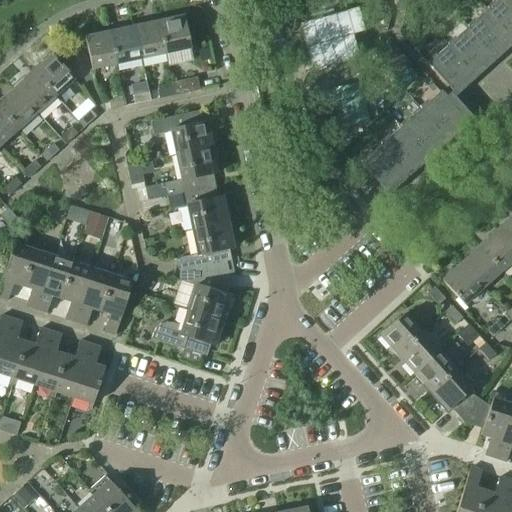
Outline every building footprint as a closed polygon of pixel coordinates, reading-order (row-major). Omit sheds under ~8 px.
[(511,0),(497,0),(427,64),(451,91),(511,35),(511,0)] [(158,22),(165,54),(189,49),(183,17),(158,22)] [(140,60),(165,54),(158,22),(133,28),(140,60)] [(116,65),(140,60),(133,28),(109,33),(116,65)] [(91,70),(116,65),(109,33),(84,38),(91,70)] [(394,78),(409,64),(393,46),(378,60),(394,78)] [(32,72),(54,97),(73,79),(51,55),(32,72)] [(36,113),(54,97),(32,72),(14,89),(36,113)] [(199,91),(199,90),(196,78),(171,83),(172,87),(156,91),(158,100),(199,91)] [(0,111),(17,130),(36,113),(14,89),(0,101),(0,111)] [(384,190),(463,118),(439,91),(359,163),(384,190)] [(149,101),(147,93),(131,96),(133,105),(149,101)] [(125,107),(125,106),(123,98),(107,102),(109,110),(125,107)] [(0,145),(17,130),(0,111),(0,145)] [(95,118),(95,117),(89,111),(77,122),(83,128),(95,118)] [(174,157),(211,149),(206,124),(195,126),(193,114),(150,123),(152,137),(169,133),(174,157)] [(77,134),(71,127),(59,139),(65,145),(77,134)] [(58,151),(52,144),(40,155),(46,162),(58,151)] [(163,186),(144,190),(146,201),(165,198),(209,188),(206,176),(217,174),(211,149),(174,157),(179,183),(163,186)] [(39,168),(39,167),(33,161),(21,172),(27,179),(39,168)] [(21,185),(20,185),(14,178),(2,189),(8,196),(21,185)] [(190,231),(227,223),(222,199),(212,201),(209,188),(165,198),(168,211),(185,207),(190,231)] [(0,215),(11,227),(18,221),(7,209),(0,215)] [(511,247),(511,216),(497,230),(511,247)] [(224,283),(227,274),(223,251),(233,249),(227,223),(190,231),(196,257),(179,260),(179,270),(205,272),(205,277),(224,283)] [(500,272),(511,261),(511,247),(497,230),(478,247),(500,272)] [(21,287),(34,245),(31,245),(29,250),(12,244),(0,283),(0,299),(7,301),(12,284),(21,287)] [(35,310),(52,257),(35,252),(37,246),(34,245),(21,287),(30,290),(24,307),(35,310)] [(482,288),(500,272),(478,247),(460,264),(482,288)] [(60,300),(74,258),(71,257),(69,263),(52,257),(35,310),(46,314),(51,297),(60,300)] [(74,323),(91,270),(74,264),(76,259),(74,258),(60,300),(69,302),(63,319),(74,323)] [(463,305),(482,288),(460,264),(441,281),(457,299),(463,305)] [(99,312),(112,270),(110,269),(108,275),(91,270),(74,323),(85,327),(91,309),(99,312)] [(114,336),(131,283),(113,277),(115,271),(112,270),(99,312),(108,315),(103,332),(114,336)] [(227,274),(224,283),(205,277),(205,272),(179,270),(178,281),(195,286),(187,311),(222,322),(230,298),(221,295),(227,274)] [(437,306),(444,300),(433,287),(426,294),(437,306)] [(454,325),(461,319),(450,306),(443,313),(454,325)] [(158,343),(182,350),(201,356),(205,344),(214,347),(222,322),(187,311),(181,327),(171,324),(166,323),(165,323),(160,325),(155,328),(155,329),(152,334),(150,340),(158,343)] [(396,356),(420,334),(403,315),(379,337),(396,356)] [(0,352),(11,320),(0,316),(0,352)] [(16,340),(20,328),(22,323),(11,320),(0,352),(0,374),(10,378),(8,384),(11,385),(25,343),(16,340)] [(504,327),(503,326),(498,320),(486,331),(492,337),(504,327)] [(460,331),(456,335),(467,347),(471,343),(478,337),(467,325),(460,331)] [(32,385),(50,332),(39,329),(33,346),(25,343),(11,385),(14,386),(16,380),(32,385)] [(55,353),(59,341),(61,336),(50,332),(32,385),(49,391),(47,397),(50,398),(64,356),(55,353)] [(413,375),(437,352),(420,334),(396,356),(413,375)] [(72,398),(89,345),(78,342),(73,359),(64,356),(50,398),(53,399),(55,393),(72,398)] [(495,356),(490,350),(484,343),(477,350),(488,362),(495,356)] [(94,365),(98,354),(100,348),(89,345),(72,398),(88,403),(86,410),(90,411),(104,368),(94,365)] [(198,366),(201,356),(182,350),(179,360),(198,366)] [(430,393),(454,371),(437,352),(413,375),(430,393)] [(463,424),(478,400),(468,393),(471,390),(454,371),(430,393),(447,412),(450,409),(463,424)] [(495,459),(511,406),(495,401),(497,395),(493,393),(489,407),(478,400),(463,424),(481,430),(479,437),(488,440),(483,456),(495,459)] [(511,445),(511,406),(495,459),(505,463),(510,445),(511,445)] [(13,436),(15,429),(9,427),(6,433),(13,436)] [(475,489),(479,477),(480,472),(469,468),(454,511),(477,511),(484,492),(475,489)] [(136,511),(104,477),(88,491),(106,511),(136,511)] [(498,511),(509,481),(498,478),(493,495),(484,492),(477,511),(498,511)] [(511,511),(511,482),(509,481),(498,511),(511,511)] [(13,496),(19,503),(28,495),(21,488),(13,496)] [(86,493),(90,497),(77,509),(79,511),(106,511),(88,491),(86,493)]
